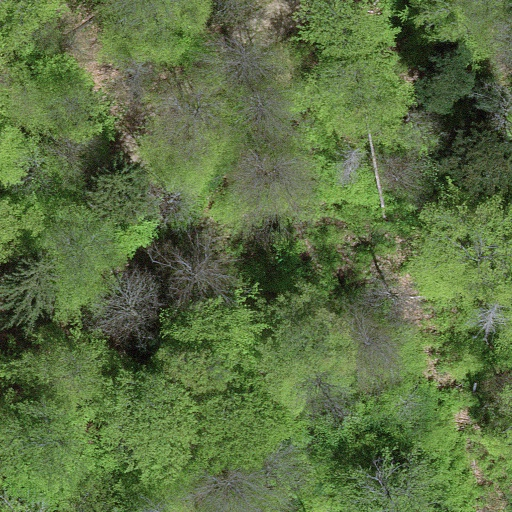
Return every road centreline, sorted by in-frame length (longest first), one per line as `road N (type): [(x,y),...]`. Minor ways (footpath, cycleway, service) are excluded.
road 1 (track): [(314,0),(231,44),(133,145),(0,310)]
road 2 (track): [(511,199),(236,233),(177,227)]
road 3 (track): [(177,227),(100,315),(0,477)]
